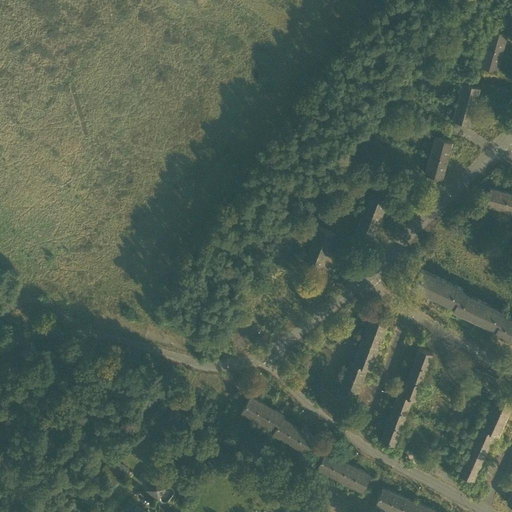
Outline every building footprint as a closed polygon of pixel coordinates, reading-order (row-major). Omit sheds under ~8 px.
[(507,33),(489,28),(484,46),(502,52),(507,33)] [(502,52),(484,46),(479,65),(496,70),(502,52)] [(479,87),(462,82),(457,101),(474,106),(479,87)] [(474,106),(457,101),(452,120),(469,124),(474,106)] [(452,141),(434,137),(429,155),(447,160),(452,141)] [(447,160),(429,155),(424,174),(442,178),(447,160)] [(508,192),(490,187),(485,205),(504,210),(508,192)] [(387,199),(370,193),(366,204),(382,211),(387,199)] [(382,211),(366,204),(361,216),(377,223),(382,211)] [(377,223),(361,216),(356,228),(373,235),(377,223)] [(333,232),(318,226),(313,238),(328,244),(333,232)] [(373,235),(356,228),(352,240),(368,246),(373,235)] [(328,244),(313,238),(309,250),(324,256),(328,244)] [(324,256),(309,250),(304,262),(319,268),(324,256)] [(462,288),(419,267),(411,284),(454,304),(460,290),(462,288)] [(503,311),(460,290),(454,304),(452,307),(495,327),(501,313),(503,311)] [(511,318),(501,313),(495,327),(493,330),(511,339),(511,318)] [(388,322),(370,315),(352,362),(367,368),(370,369),(388,322)] [(433,354),(417,348),(400,393),(412,398),(415,399),(433,354)] [(367,368),(352,362),(349,361),(335,397),(352,404),(367,368)] [(412,398),(400,393),(397,392),(380,439),(395,444),(412,398)] [(511,405),(511,400),(496,393),(481,428),(495,434),(498,436),(511,405)] [(273,430),(281,416),(283,414),(249,395),(240,411),(273,430)] [(305,452),(315,435),(281,416),(273,430),(272,433),(305,452)] [(495,434),(481,428),(478,426),(457,472),(474,480),(495,434)] [(370,473),(325,450),(316,467),(362,490),(370,473)] [(183,484),(162,467),(144,488),(165,505),(183,484)] [(441,511),(382,487),(375,504),(392,511),(441,511)]
